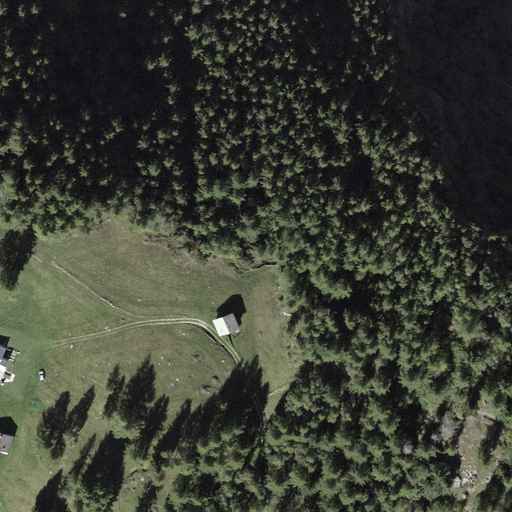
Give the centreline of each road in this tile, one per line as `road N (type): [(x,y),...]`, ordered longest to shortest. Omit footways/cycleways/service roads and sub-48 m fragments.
road 1 (track): [(273,511),(258,468),(256,399),(224,343),(195,323),(122,308)]
road 2 (track): [(0,410),(31,386),(47,352),(122,308)]
